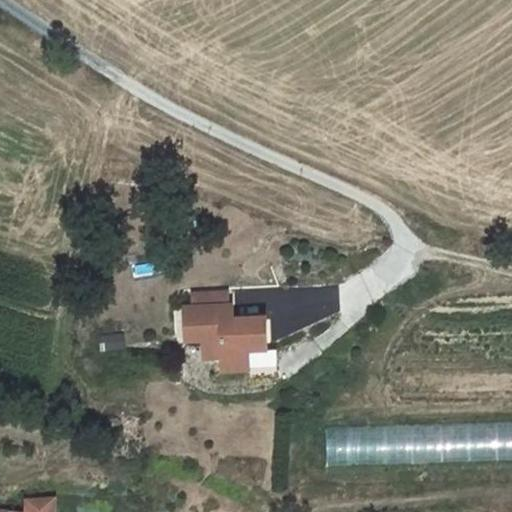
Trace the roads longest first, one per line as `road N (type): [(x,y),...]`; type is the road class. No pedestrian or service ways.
road 1 (track): [(5,0),(147,97),(379,204),(397,224),(403,249)]
road 2 (track): [(403,249),(394,270),(352,301),(259,308)]
